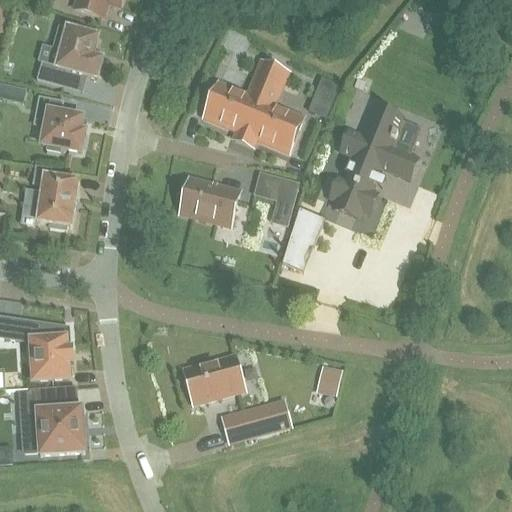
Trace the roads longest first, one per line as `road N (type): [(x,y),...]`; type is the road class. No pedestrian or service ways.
road 1 (residential): [(412,357),(168,318),(104,286)]
road 2 (residential): [(104,286),(125,147),(149,45),(171,0)]
road 3 (residential): [(156,511),(134,463),(117,390),(104,286)]
road 4 (unknown): [(125,147),(267,176)]
